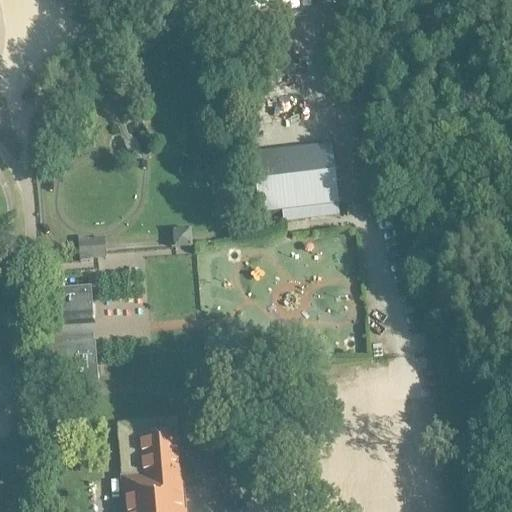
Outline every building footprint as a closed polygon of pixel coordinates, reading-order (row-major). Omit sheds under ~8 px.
[(253,0),(255,18),(348,10),(347,0),(253,0)] [(293,103),(288,40),(263,42),(264,54),(267,54),(269,83),(267,83),(268,105),(293,103)] [(16,90),(3,91),(6,125),(19,124),(16,90)] [(272,145),(316,141),(313,107),(269,111),(272,145)] [(10,126),(11,145),(25,144),(24,125),(10,126)] [(332,150),(251,158),(257,215),(326,208),(337,207),(332,150)] [(172,249),(172,257),(195,256),(194,244),(194,241),(193,231),(171,232),(172,245),(172,249)] [(79,263),(105,261),(104,255),(104,253),(104,249),(103,238),(77,240),(78,250),(78,257),(79,263)] [(80,291),(47,293),(49,324),(50,324),(50,327),(51,334),(51,341),(52,345),(51,346),(53,372),(96,369),(95,364),(94,342),(92,342),(92,331),(91,320),(92,320),(90,290),(80,291)] [(418,320),(407,323),(415,364),(427,361),(418,320)] [(382,381),(384,399),(394,398),(392,380),(382,381)] [(356,452),(375,449),(372,427),(352,431),(356,452)] [(121,481),(123,511),(183,511),(177,437),(137,441),(140,479),(121,481)]
